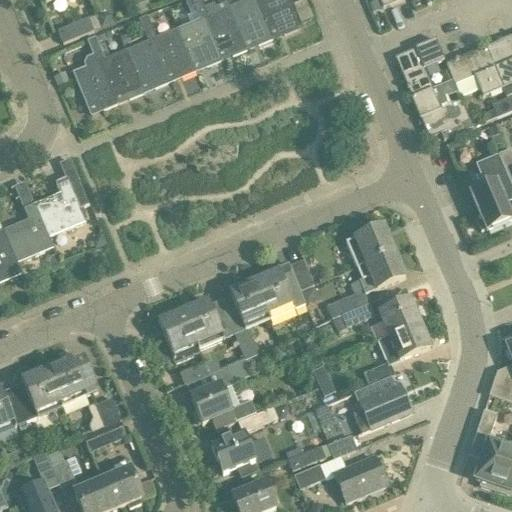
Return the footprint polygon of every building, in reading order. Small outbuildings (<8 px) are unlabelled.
[(146,0),(132,0),(137,13),(150,8),(146,0)] [(199,0),(192,0),(190,1),(193,9),(201,6),(199,0)] [(238,0),(241,7),(229,12),(247,53),(272,42),(254,0),(238,0)] [(254,0),(272,42),(299,31),(285,0),(254,0)] [(376,0),(382,11),(402,3),(401,0),(376,0)] [(190,1),(184,3),(190,18),(196,16),(193,9),(190,1)] [(201,6),(193,9),(197,17),(205,13),(201,6)] [(229,12),(204,24),(221,64),(247,53),(229,12)] [(96,19),(101,31),(113,26),(110,19),(103,16),(96,19)] [(146,19),(138,23),(141,31),(149,27),(146,19)] [(87,21),(56,34),(62,48),(93,35),(87,21)] [(204,24),(178,34),(195,75),(221,64),(204,24)] [(149,27),(141,31),(145,39),(153,36),(149,27)] [(195,75),(178,34),(152,44),(169,86),(195,75)] [(120,41),(123,49),(131,46),(127,38),(120,41)] [(511,40),(485,52),(502,93),(511,88),(511,40)] [(95,41),(86,44),(90,52),(94,51),(98,49),(95,41)] [(414,53),(394,62),(411,102),(431,94),(432,94),(423,72),(444,64),(435,43),(413,51),(414,53)] [(152,44),(126,55),(143,97),(169,86),(152,44)] [(85,72),(74,77),(91,119),(118,107),(100,66),(94,51),(90,52),(93,60),(85,64),(83,67),(85,72)] [(485,52),(445,68),(453,89),(474,81),(482,101),(502,93),(485,52)] [(126,55),(104,64),(100,66),(118,107),(143,97),(126,55)] [(58,89),(69,84),(66,75),(54,80),(58,89)] [(411,102),(409,102),(418,123),(420,122),(428,142),(469,125),(460,104),(439,113),(431,94),(411,102)] [(511,101),(495,109),(501,122),(511,117),(511,101)] [(511,160),(509,153),(497,158),(511,193),(511,160)] [(484,190),(469,196),(479,219),(475,221),(481,235),(485,233),(486,235),(511,224),(502,202),(511,197),(511,193),(497,158),(475,168),(484,190)] [(85,226),(79,212),(89,207),(78,181),(68,186),(66,181),(54,186),(59,198),(34,208),(48,241),(85,226)] [(12,230),(3,234),(17,267),(53,252),(48,241),(34,208),(23,213),(27,224),(22,226),(19,218),(9,222),(12,230)] [(383,230),(345,246),(356,272),(394,256),(383,230)] [(0,287),(21,278),(17,267),(3,234),(0,235),(0,287)] [(102,237),(97,239),(93,245),(96,251),(106,247),(102,237)] [(394,256),(356,272),(361,285),(371,281),(376,293),(404,281),(394,256)] [(301,265),(289,270),(300,295),(312,290),(301,265)] [(273,276),(253,285),(269,324),(305,309),(299,296),(300,295),(289,270),(288,270),(287,267),(272,274),(273,276)] [(233,306),(222,311),(234,339),(269,324),(253,285),(228,295),(233,306)] [(301,296),(307,308),(314,305),(317,298),(314,291),(301,296)] [(363,295),(326,310),(336,336),(374,320),(363,295)] [(409,303),(378,316),(388,340),(419,327),(409,303)] [(208,304),(182,315),(199,354),(234,339),(222,311),(212,315),(208,304)] [(182,315),(157,325),(174,364),(199,354),(182,315)] [(387,367),(363,377),(368,390),(394,379),(389,368),(398,364),(429,352),(419,327),(388,340),(378,345),(387,367)] [(496,376),(488,399),(511,407),(511,341),(511,342),(511,345),(511,347),(506,350),(511,363),(511,377),(507,379),(496,376)] [(70,362),(45,372),(62,411),(98,396),(83,362),(72,367),(70,362)] [(243,364),(218,375),(225,391),(250,380),(243,364)] [(194,371),(182,375),(187,387),(212,376),(207,366),(200,369),(198,373),(194,371)] [(25,394),(15,399),(26,426),(62,411),(45,372),(20,383),(25,394)] [(361,414),(352,418),(361,438),(410,417),(398,388),(395,390),(391,381),(354,396),(361,414)] [(220,389),(190,401),(202,429),(211,425),(215,435),(255,418),(252,409),(245,406),(230,413),(220,389)] [(0,392),(0,437),(26,426),(15,399),(5,403),(0,392)] [(114,401),(97,408),(106,430),(124,423),(114,401)] [(242,425),(247,437),(277,424),(272,412),(242,425)] [(338,412),(325,416),(331,430),(343,426),(338,412)] [(481,418),(468,457),(481,461),(472,487),(479,489),(477,494),(493,499),(509,452),(487,445),(494,423),(481,418)] [(122,425),(82,441),(88,456),(128,439),(122,425)] [(243,439),(211,452),(223,479),(255,466),(243,439)] [(306,456),(327,448),(324,439),(303,448),(306,456)] [(350,440),(328,450),(332,459),(333,463),(355,453),(350,440)] [(332,459),(328,450),(327,448),(306,456),(286,464),(291,476),(332,459)] [(511,452),(509,452),(493,499),(507,504),(509,499),(511,499),(511,452)] [(373,462),(333,478),(345,507),(385,490),(373,462)] [(66,464),(51,470),(60,493),(75,487),(66,464)] [(109,481),(100,485),(111,511),(118,511),(127,509),(128,511),(131,511),(141,508),(139,504),(141,503),(125,464),(105,472),(109,481)] [(44,486),(17,497),(23,511),(54,511),(47,494),(58,489),(49,467),(37,471),(44,486)] [(318,470),(294,480),(299,493),(324,483),(318,470)] [(111,511),(100,485),(73,496),(80,511),(111,511)] [(275,511),(265,487),(231,500),(236,511),(275,511)]
